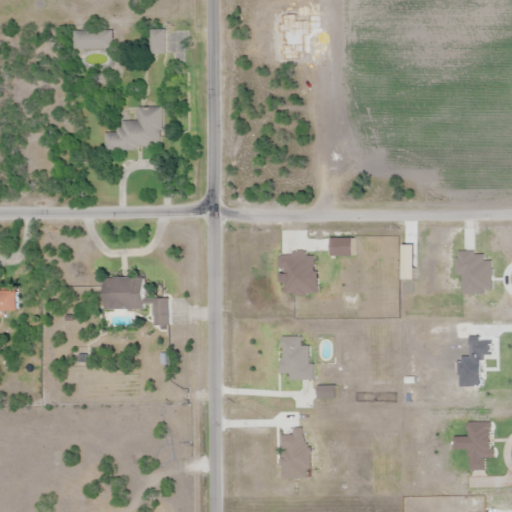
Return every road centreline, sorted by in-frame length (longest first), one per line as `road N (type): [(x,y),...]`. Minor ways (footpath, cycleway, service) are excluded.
road 1 (residential): [(218,511),(214,0)]
road 2 (residential): [(216,210),(511,213)]
road 3 (residential): [(0,215),(216,210)]
